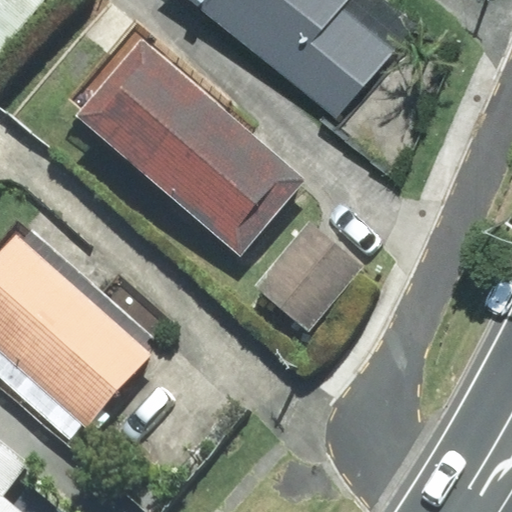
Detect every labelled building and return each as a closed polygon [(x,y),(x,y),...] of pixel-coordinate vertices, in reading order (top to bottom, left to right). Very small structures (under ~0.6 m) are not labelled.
[(0,0),(0,62),(5,67),(66,0),(0,0)] [(390,0),(232,0),(347,119),(429,40),(390,0)] [(168,36),(96,116),(247,252),(319,171),(168,36)] [(379,269),(327,222),(263,293),(315,340),(379,269)] [(153,344),(37,227),(0,264),(0,374),(62,436),(153,344)] [(0,511),(27,511),(23,508),(53,473),(0,426),(0,511)]
